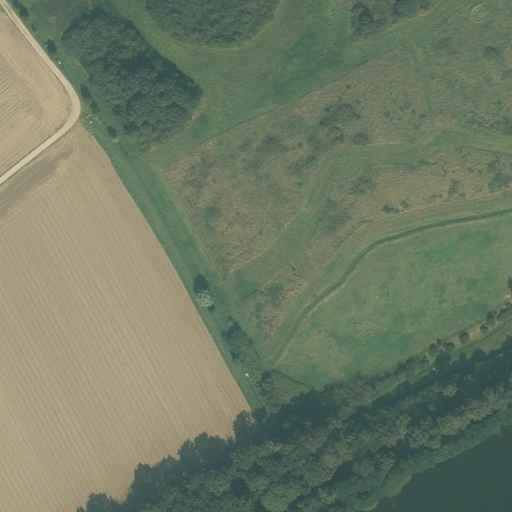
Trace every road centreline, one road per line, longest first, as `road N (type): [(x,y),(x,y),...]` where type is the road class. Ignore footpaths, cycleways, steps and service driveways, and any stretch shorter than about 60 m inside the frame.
road 1 (track): [(78,100),(265,429)]
road 2 (track): [(2,0),(78,100),(73,121),(0,181)]
